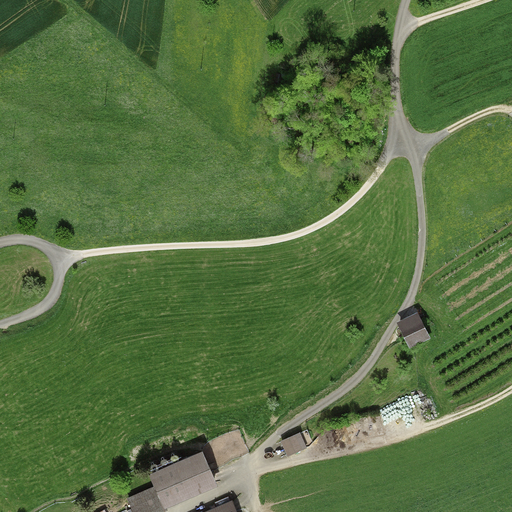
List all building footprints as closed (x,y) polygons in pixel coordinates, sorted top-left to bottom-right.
[(417,313),(397,323),(409,347),(429,338),(417,313)] [(300,433),(281,441),(288,457),(307,448),(300,433)] [(203,451),(149,475),(154,486),(164,510),(167,508),(218,486),(203,451)] [(164,510),(154,486),(127,498),(133,511),(163,511),(168,510),(167,508),(164,510)] [(235,511),(232,503),(210,511),(235,511)]
